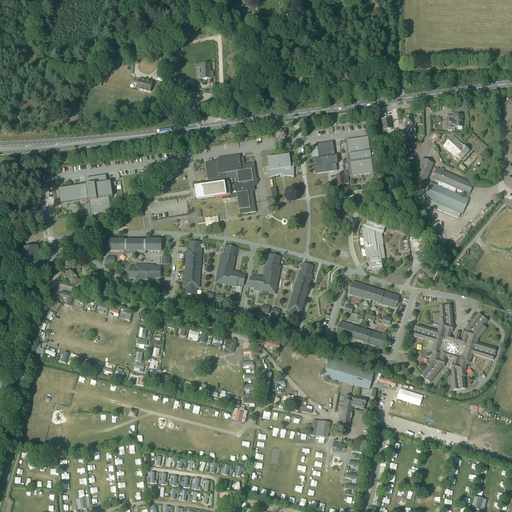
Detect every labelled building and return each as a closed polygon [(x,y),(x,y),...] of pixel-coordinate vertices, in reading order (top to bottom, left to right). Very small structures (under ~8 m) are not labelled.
[(189,30),(177,32),(178,39),(190,38),(189,30)] [(111,69),(122,62),(119,57),(108,65),(111,69)] [(201,76),(202,79),(210,79),(210,78),(213,78),(213,72),(210,72),(210,64),(201,64),(201,68),(200,68),(200,76),(201,76)] [(137,89),(150,92),(152,83),(139,79),(139,80),(136,79),(136,80),(133,80),(133,83),(138,85),(137,89)] [(181,91),(192,92),(193,82),(182,81),(181,91)] [(448,127),(462,127),(462,116),(455,116),(455,121),(448,121),(448,127)] [(405,126),(407,125),(407,129),(408,136),(416,135),(415,128),(413,128),(412,124),(411,117),(404,118),(405,126)] [(383,130),(392,129),(391,119),(381,120),(383,130)] [(277,133),(278,136),(278,137),(280,139),(280,140),(280,142),(285,141),(285,139),(284,138),(286,136),(286,133),(283,131),(279,131),(278,133),(277,133)] [(432,133),(430,138),(434,142),(439,141),(440,136),(437,132),(432,133)] [(380,144),(388,143),(387,136),(378,137),(380,144)] [(349,162),(351,177),(373,174),(371,159),(375,159),(374,151),(370,152),(368,137),(346,141),(348,155),(349,155),(350,162),(349,162)] [(453,137),(443,147),(460,162),(469,151),(453,137)] [(314,168),(315,175),(337,172),(336,164),(338,164),(336,164),(335,157),(337,157),(337,156),(335,157),(333,142),(316,145),(319,159),(312,160),(313,168),(314,168)] [(268,159),(267,159),(268,167),(265,168),(267,179),(270,178),(270,179),(284,175),(284,177),(291,177),(292,178),(292,179),(293,179),(294,179),(294,178),(294,164),(290,164),(289,156),(268,159)] [(209,187),(198,189),(198,191),(197,192),(197,195),(199,195),(199,199),(222,196),(223,200),(238,198),(240,215),(255,213),(252,186),(255,186),(257,183),(254,163),(244,165),(243,158),(239,158),(239,157),(216,160),(216,162),(206,163),(209,187)] [(424,187),(433,164),(422,159),(412,182),(424,187)] [(469,194),(473,185),(436,169),(432,178),(469,194)] [(336,176),(338,186),(349,184),(347,174),(336,176)] [(80,187),(61,189),(63,204),(82,201),(88,200),(88,201),(89,201),(91,214),(111,212),(109,197),(113,197),(110,182),(107,183),(106,176),(86,178),(87,183),(80,184),(80,187)] [(463,214),(469,200),(430,183),(424,197),(443,206),(442,210),(458,217),(460,213),(463,214)] [(382,267),(381,260),(385,259),(383,245),(383,244),(382,245),(381,234),(383,235),(385,228),(367,222),(365,229),(363,228),(367,259),(368,259),(370,258),(371,260),(368,271),(367,271),(382,269),(382,270),(382,267)] [(161,252),(161,245),(161,240),(146,240),(146,241),(143,241),(126,241),(124,241),(124,240),(109,240),(109,252),(124,252),(124,251),(127,251),(127,252),(143,252),(143,251),(146,251),(146,252),(161,252)] [(187,285),(186,294),(196,295),(196,285),(199,286),(200,271),(199,270),(200,268),(201,253),(199,252),(200,243),(190,242),(189,252),(187,252),(186,267),(186,269),(185,284),(187,285)] [(216,283),(236,287),(237,285),(243,286),(245,276),(239,275),(239,273),(232,272),(235,258),(233,257),(235,248),(230,247),(225,246),(223,255),(221,255),(216,283)] [(35,254),(34,247),(26,248),(26,251),(21,252),(22,256),(24,274),(38,272),(36,254),(35,254)] [(251,277),(249,287),(255,288),(254,291),(275,295),(280,267),(278,266),(280,257),(271,255),(269,264),(267,264),(264,278),(257,277),(257,279),(251,277)] [(62,261),(58,257),(53,262),(57,267),(62,261)] [(287,319),(296,322),(298,314),(300,314),(312,276),(310,276),(313,267),(304,264),(301,273),(299,272),(288,310),(290,311),(287,319)] [(130,267),(130,278),(135,278),(135,279),(135,280),(151,280),(151,278),(160,278),(160,269),(160,268),(156,267),(151,267),(151,266),(135,266),(135,267),(130,267)] [(431,279),(435,274),(425,266),(421,270),(431,279)] [(74,275),(69,271),(64,277),(69,281),(71,283),(72,282),(75,285),(79,280),(76,278),(76,277),(74,275)] [(81,281),(79,288),(86,290),(88,283),(81,281)] [(368,288),(353,283),(350,288),(350,289),(350,295),(365,299),(379,303),(379,304),(395,309),(397,304),(398,303),(398,297),(383,292),(383,293),(368,288)] [(436,332),(417,326),(414,337),(433,343),(434,344),(431,352),(433,355),(431,361),(429,363),(427,365),(428,366),(421,376),(430,383),(442,367),(443,367),(445,361),(444,361),(445,357),(455,359),(454,363),(453,363),(451,369),(452,369),(451,370),(453,390),(464,389),(463,377),(465,377),(464,371),(466,365),(469,364),(471,356),(473,355),(492,360),(495,350),(475,344),(477,338),(478,336),(479,338),(486,329),(483,327),(487,322),(478,315),(465,330),(465,331),(463,337),(462,341),(458,340),(459,337),(455,336),(454,339),(449,338),(451,333),(453,327),(453,326),(451,306),(440,307),(441,319),(439,319),(440,325),(438,331),(436,332)] [(391,320),(384,318),(382,324),(389,326),(391,320)] [(356,328),(341,323),(338,328),(337,329),(337,334),(352,339),(367,343),(367,344),(382,349),(385,344),(385,343),(386,337),(370,332),(370,333),(356,328)] [(368,389),(372,375),(328,362),(324,377),(368,389)] [(261,398),(261,401),(265,402),(267,399),(268,390),(272,373),(266,372),(261,398)] [(379,382),(383,384),(390,386),(395,388),(396,383),(380,377),(379,382)] [(285,381),(274,379),(272,391),(276,392),(278,384),(285,386),(285,381)] [(403,390),(400,400),(420,406),(423,397),(403,390)] [(364,410),(366,400),(345,396),(340,426),(350,428),(353,408),(364,410)] [(301,401),(297,399),(293,410),(297,412),(301,401)] [(245,424),(248,412),(244,411),(244,410),(239,409),(238,410),(234,409),(231,421),(245,424)] [(318,422),(315,436),(327,438),(329,424),(318,422)] [(474,497),(471,508),(483,511),(486,500),(474,497)] [(89,498),(76,500),(78,510),(91,508),(89,498)]
